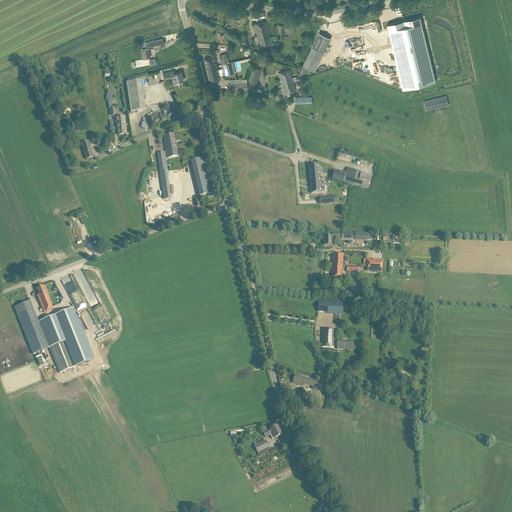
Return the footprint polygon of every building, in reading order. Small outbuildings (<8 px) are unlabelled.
[(367,14),(346,19),(348,25),(368,20),(367,14)] [(405,20),(385,25),(401,89),(434,81),(431,67),(418,17),(405,20)] [(259,48),(271,46),(266,21),(255,24),(256,27),(257,28),(257,30),(255,31),(259,48)] [(309,72),(311,70),(314,71),(330,38),(319,33),(303,66),(304,66),(302,69),(309,72)] [(148,42),(150,49),(164,46),(163,39),(148,42)] [(143,58),(150,57),(149,49),(142,50),(143,58)] [(227,53),(220,55),(222,64),(229,63),(227,53)] [(207,72),(217,69),(214,56),(204,59),(207,72)] [(222,64),(225,75),(235,73),(232,62),(229,63),(222,64)] [(260,78),(260,69),(251,68),(250,92),(256,92),(257,78),(260,78)] [(220,79),(217,69),(207,72),(209,81),(220,79)] [(281,83),(293,80),(289,69),(278,73),(279,77),(281,76),(282,80),(280,80),(281,83)] [(172,79),(173,83),(183,80),(181,72),(174,74),(173,71),(163,74),(165,81),(172,79)] [(142,80),(127,82),(131,112),(146,110),(142,80)] [(296,91),(293,80),(281,83),(285,94),(296,91)] [(448,105),(445,96),(423,101),(425,110),(448,105)] [(125,117),(116,118),(118,135),(126,134),(125,117)] [(166,150),(177,148),(174,134),(164,136),(166,150)] [(192,140),(193,146),(203,143),(201,138),(192,140)] [(86,159),(93,157),(89,142),(82,144),(86,159)] [(179,156),(177,148),(166,150),(167,158),(179,156)] [(165,152),(157,153),(163,199),(171,198),(166,159),(165,152)] [(213,193),(204,158),(192,161),(200,196),(213,193)] [(319,175),(318,165),(309,166),(310,176),(319,175)] [(366,189),(370,176),(360,173),(359,175),(355,174),(356,170),(346,167),(344,173),(333,170),(331,180),(366,189)] [(319,175),(310,176),(312,193),(321,192),(319,175)] [(332,236),(324,237),(324,246),(332,245),(332,239),(340,239),(340,233),(332,233),(332,236)] [(343,254),(333,253),(333,264),(343,265),(343,266),(345,266),(345,262),(343,262),(343,254)] [(372,267),(382,268),(382,260),(368,259),(368,267),(372,267)] [(343,265),(333,264),(332,278),(342,278),(343,269),(347,269),(347,272),(358,272),(359,267),(345,266),(343,266),(343,265)] [(39,295),(37,296),(44,313),(53,309),(44,286),(37,289),(39,295)] [(30,302),(15,308),(18,316),(33,355),(38,353),(48,349),(49,348),(59,373),(76,367),(94,360),(83,333),(74,309),(72,309),(72,310),(71,310),(38,323),(30,302)] [(327,313),(343,314),(343,313),(343,302),(319,302),(318,312),(327,312),(327,313)] [(333,347),(334,329),(322,329),(322,347),(333,347)] [(344,340),(337,340),(337,346),(344,347),(344,349),(350,349),(351,342),(344,342),(344,340)] [(316,388),(318,382),(295,375),(293,383),(304,386),(305,385),(316,388)] [(281,435),(277,426),(271,429),(266,431),(268,435),(271,433),(271,435),(270,435),(272,439),(275,438),(281,435)] [(258,453),(269,447),(265,440),(254,446),(258,453)]
